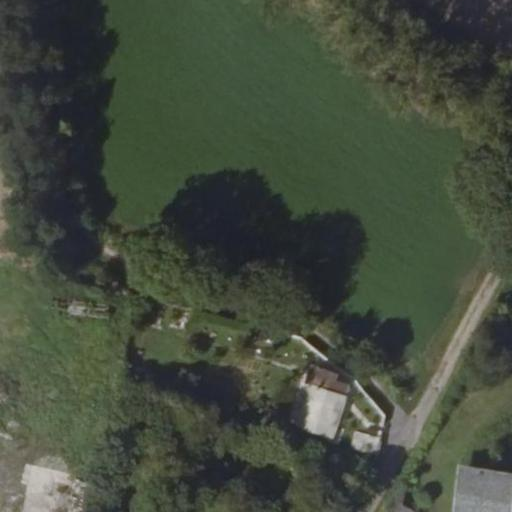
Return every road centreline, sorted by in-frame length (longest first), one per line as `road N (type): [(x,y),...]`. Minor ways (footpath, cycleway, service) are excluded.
road 1 (track): [(408,431),(358,371),(300,335),(109,260),(50,198),(35,0)]
road 2 (residential): [(364,511),(511,246)]
